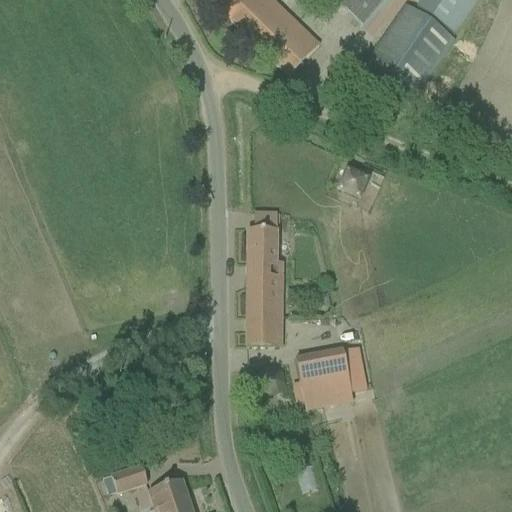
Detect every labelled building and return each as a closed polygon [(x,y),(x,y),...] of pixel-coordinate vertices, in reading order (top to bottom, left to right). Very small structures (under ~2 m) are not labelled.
[(205,0),(288,79),(318,48),(267,0),(205,0)] [(329,0),(361,30),(389,0),(329,0)] [(421,0),(414,12),(451,35),(454,37),(479,0),(421,0)] [(413,13),(403,7),(358,72),(409,107),(453,42),(448,39),(413,13)] [(357,201),(364,183),(346,176),(339,194),(357,201)] [(245,351),(265,351),(282,351),(283,266),(277,266),(278,233),(246,233),(245,351)] [(340,354),(314,359),(295,363),(302,404),(322,400),(323,408),(349,403),(347,394),(363,391),(356,353),(340,356),(340,354)] [(256,392),(265,398),(276,395),(282,386),(279,376),(270,370),(260,372),(254,381),(256,392)] [(146,487),(140,469),(109,480),(115,497),(146,487)] [(189,511),(180,484),(147,495),(152,511),(189,511)]
